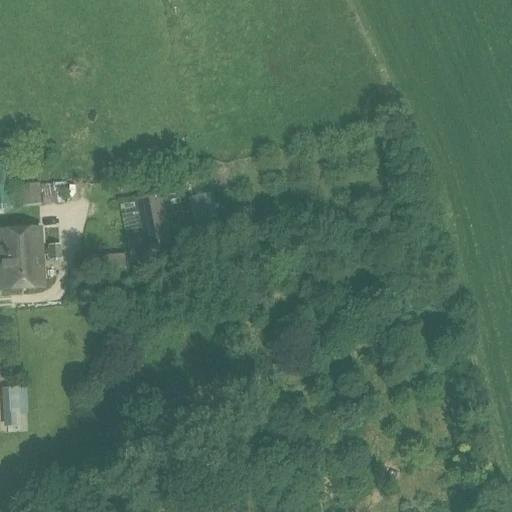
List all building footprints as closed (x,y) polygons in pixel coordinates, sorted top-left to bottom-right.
[(0,210),(14,209),(9,149),(0,149),(0,210)] [(39,183),(40,207),(88,204),(87,180),(39,183)] [(162,193),(136,198),(146,251),(172,246),(162,193)] [(0,231),(0,271),(1,288),(44,286),(41,229),(0,231)] [(123,239),(93,240),(94,260),(124,259),(123,239)] [(49,245),(50,260),(61,260),(60,245),(49,245)] [(30,414),(29,391),(14,391),(14,415),(30,414)] [(57,489),(57,500),(66,499),(65,488),(57,489)]
